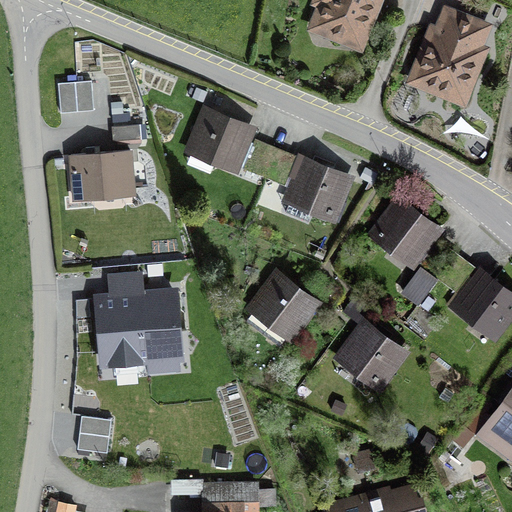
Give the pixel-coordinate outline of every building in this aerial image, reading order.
[(332,34),(359,44),(376,0),(325,0),(317,20),(335,28),(332,34)] [(431,80),(428,86),(462,99),(482,50),(476,48),(484,27),(447,12),(439,33),(433,30),(415,74),(431,80)] [(94,110),(91,80),(58,83),(61,113),(94,110)] [(209,110),(193,148),(243,168),(253,143),(244,139),(249,126),(209,110)] [(141,138),(140,124),(112,127),(113,141),(141,138)] [(243,168),(257,174),(267,148),(253,143),(243,168)] [(257,174),(271,179),(281,154),(267,148),(257,174)] [(130,149),(71,154),(74,194),(133,189),(130,149)] [(295,160),(281,154),(271,179),(285,185),(289,175),(295,160)] [(298,179),(291,197),(331,213),(347,176),(306,159),(305,164),(295,160),(289,175),(298,179)] [(377,233),(412,259),(437,226),(402,200),(377,233)] [(420,265),(421,266),(432,274),(449,252),(436,243),(420,265)] [(438,279),(444,283),(460,261),(449,252),(432,274),(438,279)] [(473,271),(460,261),(444,283),(456,293),(473,271)] [(437,278),(432,274),(421,266),(403,291),(419,303),(437,278)] [(511,293),(484,273),(459,305),(494,331),(511,307),(511,293)] [(280,274),(246,320),(281,346),(315,300),(280,274)] [(179,356),(173,291),(98,297),(104,362),(179,356)] [(343,356),(377,382),(403,349),(368,323),(343,356)] [(511,391),(481,433),(511,456),(511,391)] [(475,404),(454,440),(467,448),(489,412),(475,404)] [(107,452),(111,419),(82,415),(77,448),(107,452)] [(353,453),(358,472),(374,467),(369,448),(353,453)] [(177,493),(203,493),(203,486),(203,479),(177,479),(177,493)] [(257,485),(203,486),(203,493),(203,503),(243,502),(274,501),(274,489),(257,489),(257,485)] [(421,511),(414,487),(356,502),(357,498),(327,506),(328,511),(421,511)] [(59,502),(57,511),(73,511),(75,505),(59,502)] [(243,511),(243,502),(203,503),(204,511),(243,511)]
